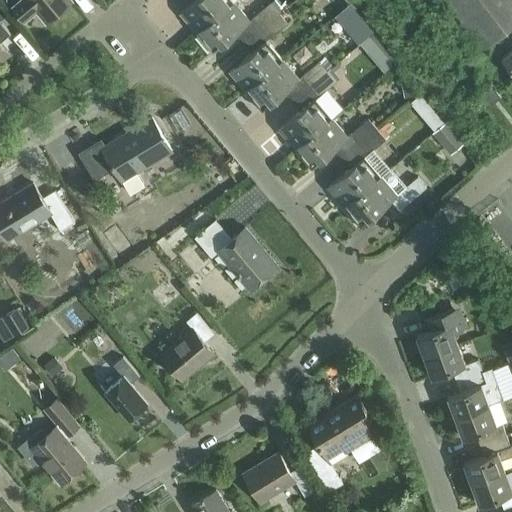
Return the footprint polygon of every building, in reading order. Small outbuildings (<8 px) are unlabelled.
[(36,9),(46,21),(70,0),(19,0),(13,6),(25,20),(36,9)] [(198,32),(234,1),(234,0),(233,0),(194,0),(181,12),(198,32)] [(511,0),(447,0),(453,7),(447,11),(469,40),(475,36),(483,46),(508,27),(511,32),(511,50),(502,58),(511,71),(511,0)] [(234,1),(198,32),(213,51),(250,20),(234,1)] [(262,27),(280,12),(272,3),(254,18),(262,27)] [(280,12),(262,27),(270,37),(288,22),(280,12)] [(0,59),(8,52),(0,42),(0,41),(10,33),(0,21),(0,59)] [(246,90),(283,58),(267,39),(230,71),(246,90)] [(283,58),(246,90),(262,109),(299,77),(283,58)] [(312,85),(329,70),(321,60),(303,75),(312,85)] [(329,70),(312,85),(320,95),(338,80),(329,70)] [(485,95),(491,103),(501,96),(495,88),(485,95)] [(296,148),(332,117),(316,97),(279,129),(296,148)] [(121,180),(172,150),(152,116),(104,145),(100,139),(86,148),(101,173),(113,166),(121,180)] [(332,117),(296,148),(312,167),(348,135),(332,117)] [(360,143),(378,128),(369,119),(352,134),(360,143)] [(378,128),(360,143),(368,153),(386,138),(378,128)] [(345,206),(382,175),(365,156),(329,187),(345,206)] [(382,175),(345,206),(360,225),(391,199),(399,209),(426,186),(418,176),(397,194),(382,175)] [(54,190),(42,197),(33,182),(0,201),(0,227),(7,239),(50,213),(60,230),(74,221),(54,190)] [(176,212),(163,226),(179,240),(191,226),(176,212)] [(245,226),(231,238),(215,219),(195,236),(211,255),(218,249),(251,287),(277,265),(245,226)] [(424,356),(457,343),(453,331),(467,326),(464,317),(455,320),(451,309),(424,319),(429,331),(417,335),(424,356)] [(162,354),(181,377),(213,350),(204,339),(213,332),(196,311),(187,319),(194,327),(162,354)] [(456,381),(482,371),(478,359),(465,364),(457,343),(424,356),(432,377),(452,369),(456,381)] [(105,390),(129,418),(147,403),(130,382),(139,375),(123,355),(114,364),(123,375),(105,390)] [(455,417),(488,405),(503,399),(491,367),(482,371),(456,381),(460,391),(447,396),(455,417)] [(342,482),(330,463),(347,452),(346,450),(374,433),(361,412),(366,409),(357,394),(329,411),(330,414),(308,427),(319,444),(303,453),(326,492),(342,482)] [(31,447),(60,482),(86,460),(65,436),(79,424),(58,398),(45,409),(58,424),(31,447)] [(479,445),(506,435),(498,414),(493,416),(488,405),(455,417),(463,438),(475,433),(479,445)] [(472,483),(505,471),(501,459),(511,454),(511,444),(510,445),(506,435),(479,445),(483,456),(464,463),(472,483)] [(300,465),(290,471),(278,451),(243,472),(261,501),(295,480),(304,495),(314,489),(300,465)] [(511,490),(505,471),(472,483),(480,504),(500,497),(504,508),(511,504),(511,490)] [(229,511),(215,489),(190,505),(194,511),(229,511)]
